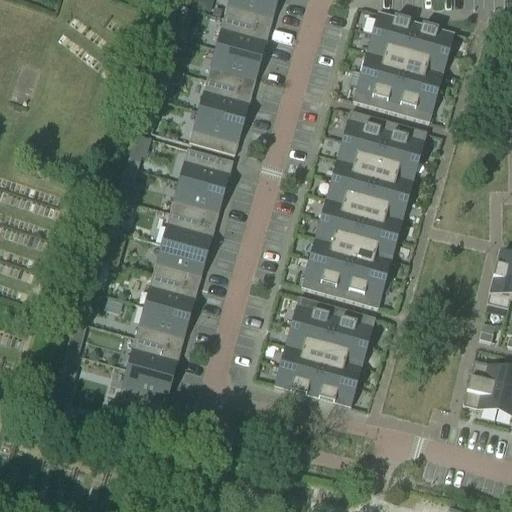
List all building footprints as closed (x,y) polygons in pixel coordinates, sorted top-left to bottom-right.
[(199,0),(198,0),(186,0),(184,9),(196,12),(199,0)] [(277,3),(265,0),(234,0),(232,9),(226,8),(222,22),(268,34),(277,3)] [(409,48),(414,27),(376,17),(374,23),(379,25),(376,38),(409,48)] [(219,54),(259,65),(268,34),(222,22),(219,36),(224,37),(219,54)] [(414,27),(409,48),(442,57),(446,43),(451,44),(453,38),(414,27)] [(163,30),(161,38),(172,42),(182,44),(184,36),(163,30)] [(172,42),(161,38),(158,46),(170,50),(172,42)] [(365,57),(403,67),(409,48),(376,38),(372,52),(366,51),(365,57)] [(438,71),(442,57),(409,48),(403,67),(441,78),(443,72),(438,71)] [(209,70),(205,84),(251,97),(259,65),(219,54),(214,72),(209,70)] [(368,64),(365,78),(398,87),(403,67),(365,57),(363,62),(368,64)] [(398,87),(431,96),(435,82),(440,84),(441,78),(403,67),(398,87)] [(170,75),(161,73),(158,83),(165,85),(168,83),(170,75)] [(392,107),(398,87),(365,78),(361,92),(355,90),(354,96),(364,99),(373,101),(383,104),(392,107)] [(242,128),(251,97),(205,84),(201,98),(206,99),(202,117),(242,128)] [(402,109),(412,112),(421,115),(431,117),(432,112),(427,110),(431,96),(398,87),(392,107),(402,109)] [(147,102),(158,106),(161,98),(149,94),(147,102)] [(364,99),(354,96),(351,106),(361,108),(364,99)] [(364,99),(361,108),(370,111),(373,101),(364,99)] [(373,101),(370,111),(380,114),(383,104),(373,101)] [(147,102),(144,110),(156,113),(158,106),(147,102)] [(390,116),(392,107),(383,104),(380,114),(390,116)] [(399,119),(402,109),(392,107),(390,116),(399,119)] [(399,119),(409,122),(412,112),(402,109),(399,119)] [(419,124),(421,115),(412,112),(409,122),(419,124)] [(346,125),(356,127),(358,118),(349,115),(346,125)] [(431,117),(421,115),(419,124),(428,127),(431,117)] [(242,128),(202,117),(197,134),(192,133),(187,147),(233,160),(242,128)] [(368,120),(358,118),(356,127),(365,130),(368,120)] [(375,133),(377,123),(368,120),(365,130),(375,133)] [(140,122),(136,133),(150,137),(153,127),(140,122)] [(377,123),(375,133),(384,135),(387,126),(377,123)] [(356,127),(346,125),(344,130),(350,132),(346,146),(379,155),(384,135),(375,133),(365,130),(356,127)] [(394,138),(397,129),(387,126),(384,135),(394,138)] [(406,131),(397,129),(394,138),(404,141),(406,131)] [(406,131),(404,141),(413,143),(416,134),(406,131)] [(413,143),(423,146),(425,136),(416,134),(413,143)] [(379,155),(412,164),(416,150),(421,152),(423,146),(413,143),(404,141),(394,138),(384,135),(379,155)] [(379,155),(346,146),(342,160),(337,158),(335,164),(373,175),(379,155)] [(186,153),(182,168),(187,170),(182,187),(222,198),(231,166),(186,153)] [(373,175),(412,185),(413,180),(408,178),(412,164),(379,155),(373,175)] [(124,171),(136,175),(138,167),(127,164),(124,171)] [(339,171),(335,185),(368,194),(373,175),(335,164),(333,170),(339,171)] [(136,175),(124,171),(122,179),(133,183),(136,175)] [(368,194),(401,203),(405,190),(410,191),(412,185),(373,175),(368,194)] [(362,214),(368,194),(335,185),(331,199),(326,198),(324,203),(362,214)] [(172,203),(168,217),(214,229),(222,198),(182,187),(177,204),(172,203)] [(397,217),(401,203),(368,194),(362,214),(401,225),(402,219),(397,217)] [(362,214),(324,203),(323,209),(328,210),(324,224),(357,234),(362,214)] [(362,214),(357,234),(390,243),(394,229),(399,230),(401,225),(362,214)] [(168,217),(164,231),(170,232),(165,249),(205,261),(214,229),(168,217)] [(103,233),(111,235),(113,227),(104,224),(101,232),(103,233)] [(315,237),(313,243),(352,253),(357,234),(324,224),(320,238),(315,237)] [(352,253),(390,264),(392,258),(386,257),(390,243),(357,234),(352,253)] [(346,273),(352,253),(313,243),(312,248),(317,250),(313,264),(346,273)] [(155,265),(151,279),(196,292),(205,261),(165,249),(160,267),(155,265)] [(119,257),(110,254),(98,250),(94,263),(115,270),(119,257)] [(388,270),(390,264),(352,253),(346,273),(379,282),(383,268),(388,270)] [(487,299),(485,308),(506,314),(509,304),(508,304),(511,286),(511,261),(497,258),(487,299)] [(346,273),(313,264),(309,278),(304,276),(302,282),(312,285),(322,287),(331,290),(341,293),(346,273)] [(346,273),(341,293),(350,295),(360,298),(370,301),(379,303),(381,298),(375,296),(379,282),(346,273)] [(151,279),(147,293),(152,295),(148,312),(188,323),(196,292),(151,279)] [(312,285),(302,282),(300,291),(309,294),(312,285)] [(78,285),(75,293),(85,296),(87,287),(78,285)] [(309,294),(319,297),(322,287),(312,285),(309,294)] [(331,290),(322,287),(319,297),(329,299),(331,290)] [(331,290),(329,299),(338,302),(341,293),(331,290)] [(75,293),(73,302),(83,304),(85,296),(75,293)] [(338,302),(348,305),(350,295),(341,293),(338,302)] [(360,298),(350,295),(348,305),(357,307),(360,298)] [(360,298),(357,307),(367,310),(370,301),(360,298)] [(297,301),(294,310),(304,313),(307,303),(297,301)] [(379,303),(370,301),(367,310),(376,313),(379,303)] [(307,303),(304,313),(314,316),(316,306),(307,303)] [(314,316),(323,318),(326,309),(316,306),(314,316)] [(333,321),(336,312),(326,309),(323,318),(333,321)] [(298,318),(294,332),(327,341),(333,321),(323,318),(314,316),(304,313),(294,310),(293,316),(298,318)] [(138,328),(134,342),(179,354),(188,323),(148,312),(143,329),(138,328)] [(333,321),(343,324),(345,314),(336,312),(333,321)] [(355,317),(345,314),(343,324),(352,326),(355,317)] [(355,317),(352,326),(362,329),(364,320),(355,317)] [(362,329),(371,332),(374,322),(364,320),(362,329)] [(371,332),(362,329),(352,326),(343,324),(333,321),(327,341),(360,350),(364,336),(370,337),(371,332)] [(322,360),(327,341),(294,332),(290,346),(285,344),(284,350),(322,360)] [(480,336),(478,343),(489,346),(491,338),(480,336)] [(357,364),(360,350),(327,341),(322,360),(360,371),(362,365),(357,364)] [(134,342),(130,356),(135,357),(130,374),(171,385),(179,354),(134,342)] [(73,351),(63,348),(60,356),(70,359),(73,351)] [(283,371),(316,380),(322,360),(284,350),(282,355),(287,357),(283,371)] [(70,359),(60,356),(58,365),(67,368),(70,359)] [(360,371),(322,360),(316,380),(349,389),(353,375),(359,377),(360,371)] [(472,366),(461,410),(481,415),(482,410),(496,413),(506,374),(472,366)] [(316,380),(283,371),(280,385),(274,383),(272,390),(311,400),(316,380)] [(120,390),(116,405),(162,418),(171,385),(130,374),(126,392),(120,390)] [(511,375),(506,374),(496,413),(510,417),(509,422),(511,422),(511,375)] [(316,380),(311,400),(349,411),(351,405),(346,403),(349,389),(316,380)]
